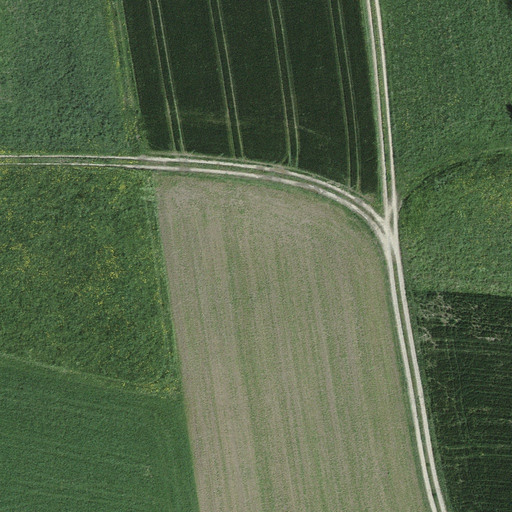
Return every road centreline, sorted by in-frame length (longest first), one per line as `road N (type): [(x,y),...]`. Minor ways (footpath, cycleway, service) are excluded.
road 1 (track): [(440,511),(387,240),(371,0)]
road 2 (track): [(387,240),(346,198),(253,169),(130,160),(104,0)]
road 3 (track): [(130,160),(0,161)]
